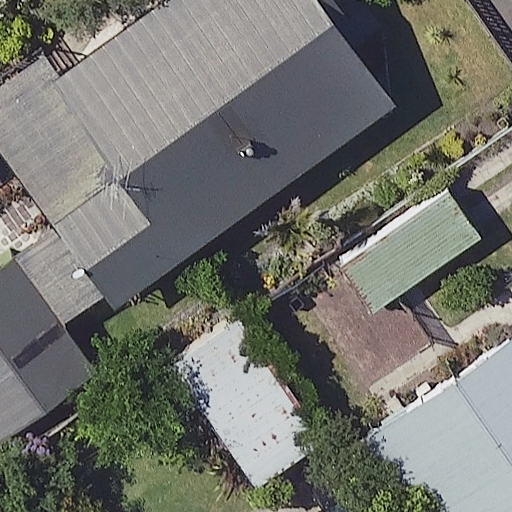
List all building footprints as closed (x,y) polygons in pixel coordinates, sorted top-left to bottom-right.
[(418,105),(345,0),(146,0),(51,65),(124,171),(62,213),(124,304),(418,105)] [(489,235),(455,183),(346,254),(380,306),(489,235)] [(104,369),(25,253),(0,269),(0,422),(8,434),(104,369)] [(331,441),(248,313),(181,356),(264,484),(331,441)] [(511,511),(511,334),(367,433),(420,511),(511,511)] [(303,511),(295,499),(274,511),(303,511)]
